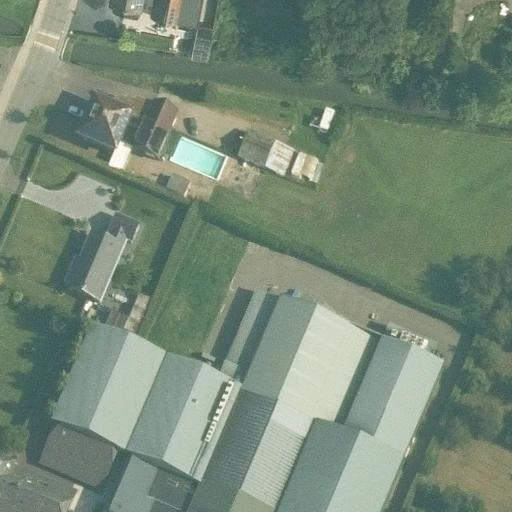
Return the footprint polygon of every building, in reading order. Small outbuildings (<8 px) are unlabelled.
[(180,0),(115,0),(140,5),(140,4),(146,5),(146,0),(149,0),(150,1),(154,2),(151,16),(177,21),(180,0)] [(151,108),(143,104),(142,106),(134,103),(133,104),(125,101),(124,102),(116,99),(110,110),(94,103),(78,140),(114,156),(119,144),(134,150),(132,153),(158,164),(178,115),(153,105),(152,108),(151,108)] [(284,179),(295,154),(249,134),(237,159),(284,179)] [(307,160),(299,157),(290,178),(299,181),(307,160)] [(188,189),(169,181),(164,194),(183,201),(188,189)] [(76,271),(71,269),(64,285),(69,287),(67,292),(99,306),(123,251),(126,245),(131,247),(140,227),(114,217),(106,236),(107,237),(105,243),(90,237),(76,271)] [(257,240),(253,250),(289,265),(293,254),(257,240)] [(351,293),(356,283),(320,266),(315,276),(351,293)] [(203,272),(186,310),(214,322),(231,284),(203,272)] [(90,481),(99,458),(130,471),(112,511),(383,511),(442,371),(256,293),(216,387),(93,335),(52,432),(54,432),(42,460),(90,481)] [(150,303),(138,297),(122,334),(134,339),(150,303)] [(423,323),(427,311),(389,299),(385,311),(423,323)] [(0,463),(0,511),(68,511),(75,496),(13,470),(14,469),(0,463)]
